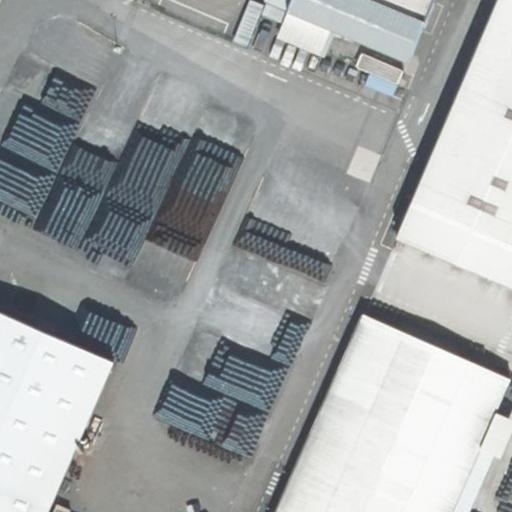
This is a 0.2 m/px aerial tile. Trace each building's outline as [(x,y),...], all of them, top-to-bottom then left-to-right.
[(451,511),(452,511),(495,412),(511,376),(511,0),(498,0),(397,238),(275,511),(451,511)] [(425,22),(372,0),(292,0),(288,12),(335,32),(408,63),(425,22)] [(372,0),(425,22),(434,0),(372,0)] [(335,32),(288,12),(279,35),(325,55),(335,32)] [(0,511),(47,511),(113,361),(0,311),(0,511)] [(495,412),(452,511),(464,511),(507,417),(495,412)]
